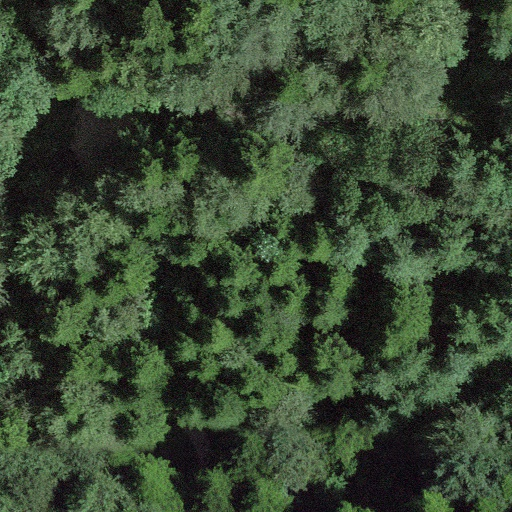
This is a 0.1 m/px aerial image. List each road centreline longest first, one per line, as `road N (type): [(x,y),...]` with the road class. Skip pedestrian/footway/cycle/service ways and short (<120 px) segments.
road 1 (track): [(109,20),(170,136),(204,349),(268,511)]
road 2 (track): [(511,76),(109,20)]
